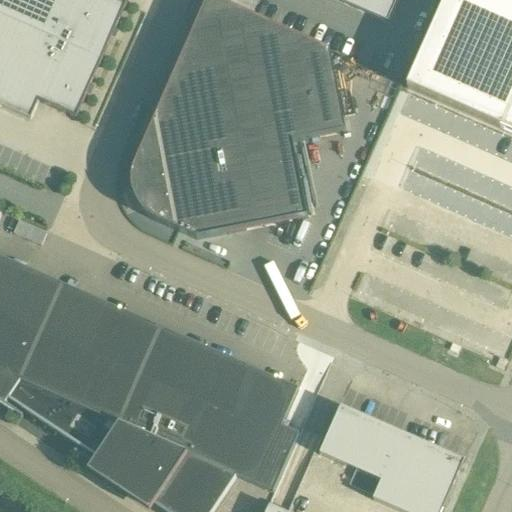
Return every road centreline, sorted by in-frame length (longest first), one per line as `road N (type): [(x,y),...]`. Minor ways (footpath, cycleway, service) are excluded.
road 1 (unclassified): [(511,411),(111,229),(99,211),(105,148),(172,0)]
road 2 (unknown): [(262,0),(373,50),(395,44),(421,0)]
road 3 (unclassified): [(107,511),(0,441)]
